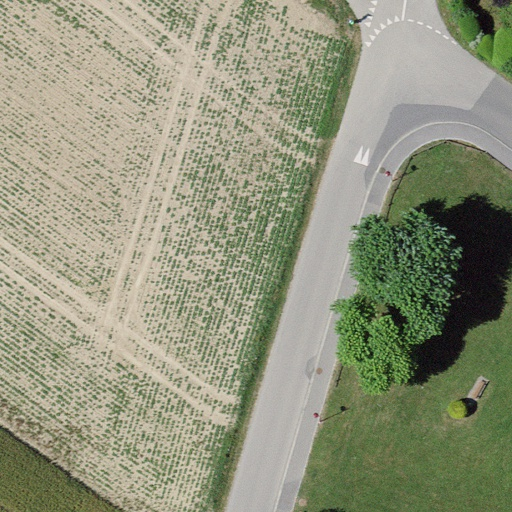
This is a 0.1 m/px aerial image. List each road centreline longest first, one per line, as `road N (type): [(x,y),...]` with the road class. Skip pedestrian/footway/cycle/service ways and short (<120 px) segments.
road 1 (residential): [(398,26),(251,511)]
road 2 (residential): [(398,26),(511,113)]
